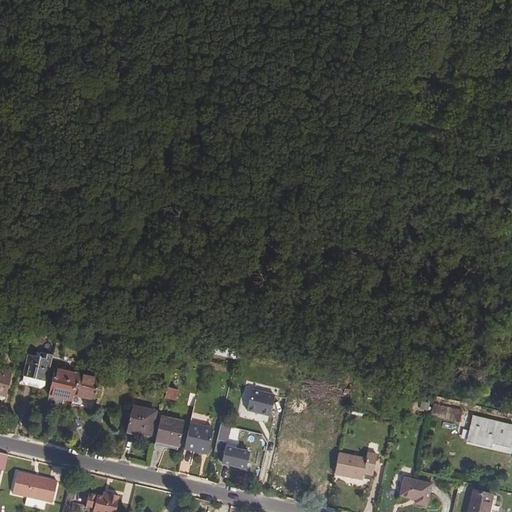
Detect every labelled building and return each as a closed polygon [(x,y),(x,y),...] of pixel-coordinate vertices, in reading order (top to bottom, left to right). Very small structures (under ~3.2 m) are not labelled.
[(148,346),(156,348),(158,336),(151,334),(148,346)] [(56,343),(53,357),(60,359),(64,345),(56,343)] [(41,353),(40,358),(28,355),(23,375),(46,381),(52,356),(41,353)] [(65,399),(72,401),(78,374),(55,369),(48,395),(57,397),(54,408),(62,410),(65,399)] [(5,397),(5,396),(10,374),(0,371),(0,399),(0,400),(2,399),(3,399),(4,398),(4,397),(5,397)] [(78,374),(74,395),(95,400),(100,380),(78,374)] [(46,381),(23,375),(22,380),(25,384),(40,388),(44,386),(46,381)] [(239,409),(270,415),(276,388),(245,381),(239,409)] [(176,400),(178,390),(168,387),(166,397),(176,400)] [(95,400),(74,395),(71,405),(93,410),(95,400)] [(431,416),(459,423),(458,428),(468,431),(472,413),(462,411),(463,405),(435,398),(431,416)] [(133,406),(127,430),(150,436),(156,412),(133,406)] [(161,416),(155,441),(178,446),(184,422),(161,416)] [(468,440),(479,443),(482,435),(492,437),(490,443),(511,448),(511,441),(511,427),(473,418),(468,440)] [(190,423),(185,445),(208,450),(213,429),(190,423)] [(220,427),(217,441),(224,441),(227,429),(220,427)] [(482,435),(479,443),(490,445),(490,443),(492,437),(482,435)] [(277,448),(274,461),(301,468),(304,455),(310,457),(313,445),(297,441),(294,452),(277,448)] [(247,464),(250,452),(230,448),(231,444),(228,443),(227,447),(226,446),(222,463),(235,466),(236,461),(242,462),(247,464)] [(207,455),(208,450),(185,445),(184,449),(207,455)] [(377,455),(367,452),(366,459),(339,452),(334,474),(362,480),(364,474),(364,471),(373,473),(377,455)] [(58,481),(17,472),(13,493),(53,502),(58,481)] [(403,478),(399,496),(410,499),(415,500),(415,501),(415,504),(426,506),(431,484),(403,478)] [(322,479),(319,493),(326,495),(330,480),(322,479)] [(487,511),(492,495),(472,490),(467,511),(487,511)] [(114,511),(118,496),(107,493),(106,497),(101,496),(88,492),(85,506),(93,508),(91,511),(103,511),(104,510),(111,511),(114,511)]
